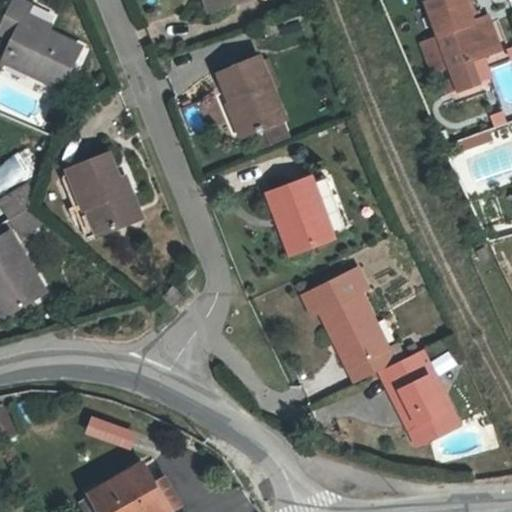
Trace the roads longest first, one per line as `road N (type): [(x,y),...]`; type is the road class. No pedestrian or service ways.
road 1 (residential): [(107,0),(218,279),(215,300),(158,386)]
road 2 (residential): [(300,511),(285,473),(266,452),(158,386)]
road 3 (residential): [(158,386),(63,363),(0,375)]
